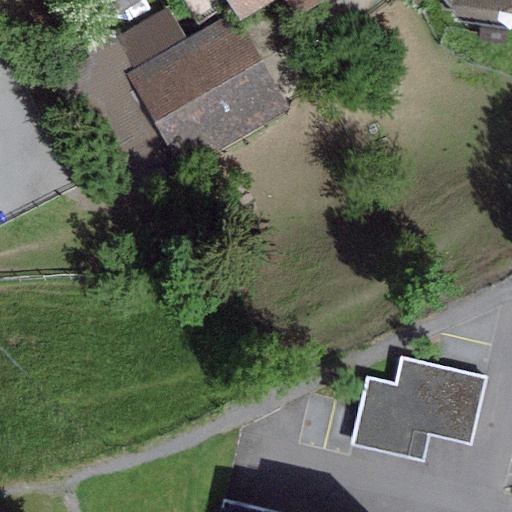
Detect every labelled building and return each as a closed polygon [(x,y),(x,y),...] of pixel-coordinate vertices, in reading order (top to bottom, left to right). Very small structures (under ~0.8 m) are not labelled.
[(228,0),(242,21),(275,0),(295,0),(303,11),(319,0),(228,0)] [(511,0),(467,0),(465,17),(511,23),(511,0)] [(141,83),(188,161),(274,109),(227,31),(141,83)] [(354,445),(424,461),(430,435),(473,444),(488,376),(400,356),(394,383),(369,378),(354,445)] [(282,511),(230,499),(225,511),(282,511)]
